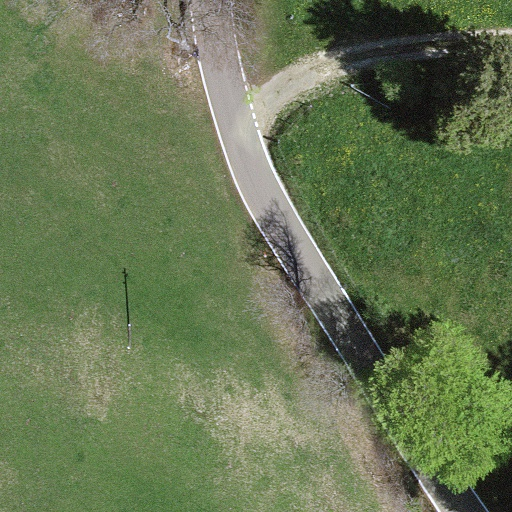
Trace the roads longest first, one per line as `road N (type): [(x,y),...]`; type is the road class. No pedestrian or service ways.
road 1 (unclassified): [(464,511),(263,191),(222,79),(208,0)]
road 2 (track): [(511,37),(451,39),(332,62),(294,79),(235,124)]
